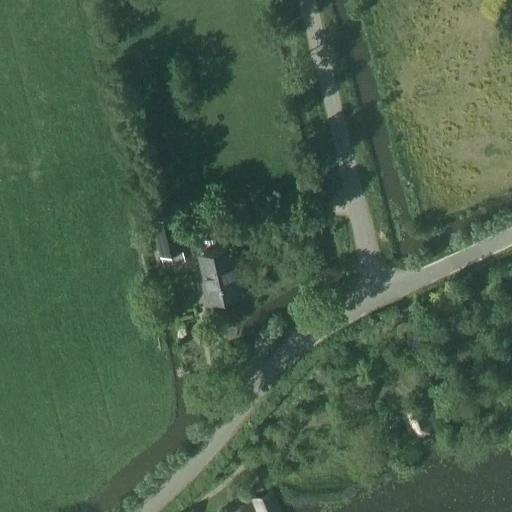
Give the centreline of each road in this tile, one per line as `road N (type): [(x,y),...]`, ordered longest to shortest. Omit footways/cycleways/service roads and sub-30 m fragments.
road 1 (unclassified): [(143,511),(284,357),(378,298)]
road 2 (unclassified): [(378,298),(304,0)]
road 3 (unclassified): [(378,298),(511,237)]
